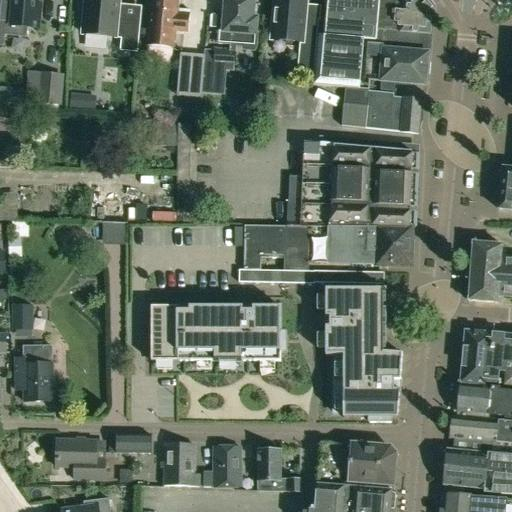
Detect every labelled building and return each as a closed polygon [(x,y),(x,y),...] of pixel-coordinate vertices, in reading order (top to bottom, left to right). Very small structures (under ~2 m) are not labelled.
[(42,2),(38,1),(38,0),(12,0),(12,1),(1,0),(0,9),(0,20),(4,21),(3,36),(26,38),(28,27),(39,28),(42,2)] [(85,0),(83,34),(122,38),(121,50),(137,51),(140,25),(125,23),(126,15),(118,15),(119,0),(85,0)] [(187,35),(190,11),(178,9),(179,0),(151,0),(147,47),(173,50),(174,33),(187,35)] [(253,0),(225,0),(223,31),(219,31),(218,44),(229,45),(229,48),(241,48),(242,52),(254,53),(257,48),(258,33),(256,33),(257,18),(253,18),(253,0)] [(319,16),(320,16),(321,7),(308,5),(308,0),(272,0),(269,42),(299,45),(297,72),(314,73),(319,16)] [(319,16),(314,73),(313,85),(368,90),(369,80),(426,84),(428,53),(426,53),(428,34),(430,34),(432,7),(427,1),(410,0),(400,0),(401,0),(398,0),(328,0),(327,17),(320,16),(319,16)] [(205,51),(204,56),(202,55),(200,75),(203,75),(202,88),(201,95),(224,96),(226,71),(233,72),(235,50),(215,49),(215,52),(205,51)] [(200,75),(202,55),(180,54),(177,95),(201,97),(201,95),(202,88),(203,75),(200,75)] [(61,107),(64,76),(27,72),(24,103),(61,107)] [(341,126),(365,128),(418,133),(421,99),(394,97),(394,94),(344,90),(341,126)] [(0,129),(15,130),(16,110),(0,109),(0,129)] [(176,188),(190,188),(190,124),(178,124),(177,126),(177,147),(176,188)] [(152,146),(177,147),(177,126),(153,125),(152,146)] [(237,153),(234,136),(214,139),(217,157),(237,153)] [(288,203),(287,203),(286,226),(301,226),(301,227),(408,230),(408,229),(412,152),(304,142),(303,176),(289,176),(288,203)] [(511,167),(501,167),(497,208),(511,209),(511,167)] [(4,205),(4,222),(16,222),(16,205),(4,205)] [(286,226),(244,226),(244,270),(261,270),(261,257),(284,258),(283,270),(300,271),(308,271),(308,262),(410,264),(410,229),(408,229),(408,230),(301,227),(301,226),(286,226)] [(473,243),(469,301),(497,303),(497,296),(511,297),(511,256),(500,256),(501,245),(473,243)] [(103,266),(120,266),(119,245),(102,245),(103,266)] [(325,317),(324,317),(324,329),(325,329),(325,356),(334,356),(334,414),(343,414),(343,419),(369,419),(369,423),(369,424),(390,424),(390,419),(398,419),(398,411),(399,392),(401,392),(402,380),(400,380),(402,354),(384,353),(384,290),(325,290),(325,317)] [(11,307),(11,332),(33,332),(33,306),(11,307)] [(241,307),(190,307),(190,306),(178,306),(178,307),(151,307),(151,320),(149,320),(149,328),(151,328),(151,362),(157,362),(172,362),(178,362),(190,362),(196,362),(211,362),(214,362),(216,362),(220,362),(235,362),(241,362),(253,362),(260,362),(274,362),(280,362),(280,352),(285,352),(285,334),(280,334),(280,307),(253,307),(253,306),(241,306),(241,307)] [(459,381),(457,382),(457,383),(463,383),(491,386),(511,388),(511,335),(465,331),(462,369),(460,371),(459,381)] [(53,364),(52,364),(52,347),(22,347),(23,359),(16,359),(16,391),(24,390),(24,402),(53,402),(53,399),(57,399),(57,380),(53,380),(53,364)] [(463,383),(457,383),(454,414),(511,420),(511,388),(491,386),(463,383)] [(453,414),(451,439),(453,439),(511,444),(511,420),(454,414),(453,414)] [(150,454),(150,435),(117,434),(117,435),(109,435),(109,452),(117,452),(117,453),(150,454)] [(452,450),(447,450),(444,486),(484,489),(484,493),(511,495),(511,444),(453,439),(452,450)] [(96,441),(57,440),(57,467),(74,467),(74,480),(105,480),(105,459),(96,459),(96,441)] [(336,444),(335,462),(319,461),(317,486),(392,491),(393,485),(396,453),(390,447),(353,444),(353,446),(336,444)] [(194,447),(194,446),(166,445),(166,447),(165,447),(164,487),(199,487),(199,476),(201,476),(201,475),(194,475),(194,447)] [(236,487),(241,487),(241,447),(214,447),(214,474),(205,474),(205,487),(218,487),(219,487),(236,487)] [(280,483),(280,480),(281,480),(281,451),(276,451),(274,448),(268,448),(266,451),(257,451),(257,492),(300,492),(300,483),(280,483)] [(390,511),(392,491),(317,486),(316,501),(309,500),(309,503),(303,508),(303,510),(302,510),(301,511),(390,511)] [(511,511),(511,499),(480,498),(442,495),(440,511),(511,511)] [(62,511),(110,511),(109,499),(83,502),(84,507),(62,509),(62,511)]
